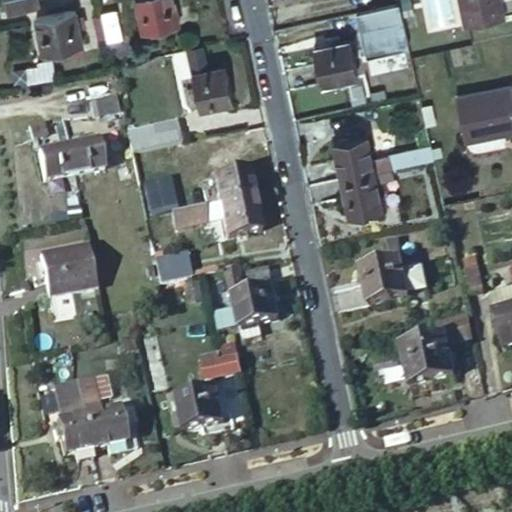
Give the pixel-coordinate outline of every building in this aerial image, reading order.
[(40,6),(39,0),(6,0),(9,14),(40,6)] [(173,0),(134,0),(141,32),(178,24),(173,0)] [(451,0),(453,8),(492,0),(451,0)] [(398,3),(367,9),(372,35),(376,54),(380,70),(412,63),(411,56),(398,3)] [(43,16),(51,56),(85,48),(77,9),(43,16)] [(115,12),(102,15),(107,39),(120,37),(115,12)] [(376,54),(372,35),(349,40),(354,59),(376,54)] [(354,59),(349,40),(315,47),(322,84),(357,77),(354,59)] [(205,67),(200,45),(200,43),(187,46),(188,48),(192,70),(190,71),(198,108),(232,101),(224,63),(205,67)] [(457,95),(466,138),(511,128),(511,86),(511,84),(457,95)] [(98,118),(123,113),(119,94),(94,99),(98,118)] [(29,127),(32,141),(46,138),(43,124),(29,127)] [(132,135),(135,150),(162,144),(160,129),(132,135)] [(334,142),(342,178),(391,168),(433,159),(430,143),(388,151),(389,157),(372,161),(366,135),(334,142)] [(67,149),(73,176),(104,170),(98,142),(67,149)] [(43,183),(73,176),(67,149),(37,155),(43,183)] [(117,168),(120,184),(131,182),(128,166),(117,168)] [(391,168),(342,178),(350,217),(382,209),(376,181),(393,177),(391,168)] [(220,204),(253,197),(247,169),(213,176),(220,204)] [(141,186),(146,215),(171,210),(164,182),(141,186)] [(260,233),(253,197),(220,204),(227,239),(260,233)] [(203,208),(170,215),(173,230),(207,223),(203,208)] [(362,270),(369,308),(411,299),(400,242),(389,244),(394,264),(362,270)] [(49,307),(99,297),(90,255),(41,265),(49,307)] [(181,258),(154,264),(159,287),(187,281),(181,258)] [(466,266),(471,294),(485,291),(479,264),(466,266)] [(240,271),(239,269),(226,272),(231,296),(233,295),(240,329),(279,321),(272,288),(245,293),(244,289),(272,284),(267,265),(240,271)] [(511,306),(511,287),(493,293),(498,311),(511,306)] [(503,349),(511,346),(511,306),(498,311),(492,312),(503,349)] [(474,344),(468,317),(429,326),(431,339),(401,345),(410,388),(456,378),(449,349),(474,344)] [(216,380),(241,374),(238,359),(222,363),(203,366),(207,382),(216,380)] [(219,389),(216,380),(207,382),(208,392),(219,389)] [(88,383),(77,386),(82,410),(93,409),(88,383)] [(76,463),(93,459),(91,452),(84,418),(82,410),(77,386),(54,390),(62,422),(56,423),(64,458),(74,456),(76,463)] [(176,399),(184,435),(226,426),(219,389),(208,392),(176,399)] [(131,407),(84,418),(91,452),(127,445),(124,432),(136,428),(131,407)]
